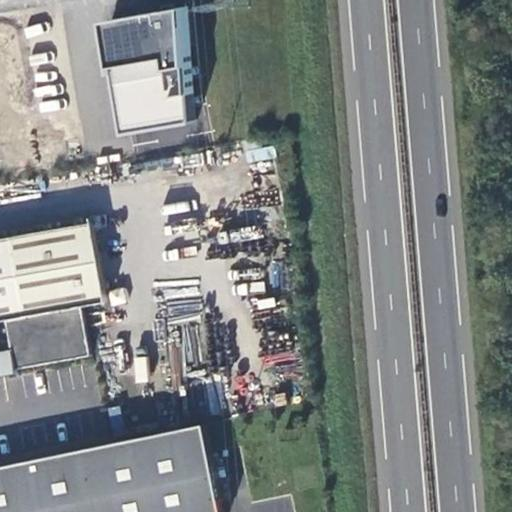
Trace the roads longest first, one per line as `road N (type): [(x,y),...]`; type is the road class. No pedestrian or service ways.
road 1 (trunk): [(368,0),(410,511)]
road 2 (trunk): [(457,511),(417,0)]
